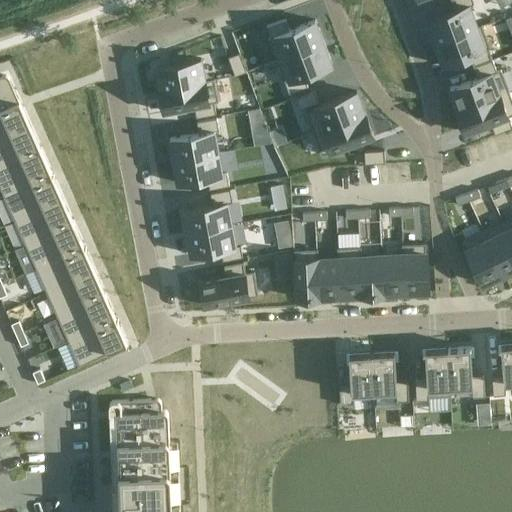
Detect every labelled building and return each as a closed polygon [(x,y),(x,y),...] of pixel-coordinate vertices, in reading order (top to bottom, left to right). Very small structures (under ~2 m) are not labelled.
[(451,0),(455,10),(427,20),(436,42),(478,27),(478,26),(470,5),(474,3),(473,0),(451,0)] [(279,21),(261,28),(265,39),(269,37),(277,59),(324,42),(316,20),(283,32),(279,21)] [(478,27),(436,42),(444,65),(470,55),(474,66),(493,59),(489,48),(491,47),(482,24),(478,26),(478,27)] [(324,42),(277,59),(290,93),(308,86),(304,75),(332,64),(324,42)] [(240,52),(229,56),(236,75),(247,71),(240,52)] [(201,58),(157,66),(161,88),(160,88),(161,89),(205,80),(205,79),(201,58)] [(478,77),(450,87),(458,109),(457,109),(458,110),(510,91),(501,68),(497,70),(493,59),(474,66),(478,77)] [(3,75),(0,75),(0,110),(20,102),(10,78),(8,75),(6,75),(3,75)] [(205,80),(161,89),(165,111),(195,105),(197,117),(217,113),(215,102),(219,101),(215,78),(205,79),(205,80)] [(315,91),(296,97),(300,108),(319,101),(315,91)] [(357,91),(306,110),(314,132),(366,113),(365,112),(357,91)] [(511,97),(510,91),(458,110),(466,132),(491,123),(495,134),(511,127),(511,125),(509,117),(511,115),(511,97)] [(20,102),(0,110),(0,139),(31,126),(20,102)] [(366,113),(314,132),(322,154),(374,135),(366,113)] [(200,132),(170,138),(174,160),(219,152),(215,130),(219,129),(217,117),(197,121),(200,132)] [(31,126),(0,139),(0,168),(42,150),(31,126)] [(385,149),(365,151),(366,163),(386,161),(385,149)] [(42,150),(0,168),(0,188),(4,196),(52,175),(42,150)] [(219,152),(174,160),(178,182),(208,177),(210,188),(230,185),(228,173),(223,174),(219,152)] [(52,175),(4,196),(14,220),(63,198),(52,175)] [(508,178),(496,182),(499,189),(510,185),(508,178)] [(213,204),(183,209),(188,232),(232,223),(228,202),(233,201),(230,189),(211,193),(213,204)] [(478,189),(467,192),(470,200),(481,196),(478,189)] [(467,192),(456,197),(458,204),(470,200),(467,192)] [(63,198),(14,220),(25,244),(74,223),(63,198)] [(413,206),(401,207),(402,215),(414,214),(413,206)] [(401,207),(389,207),(390,215),(402,215),(401,207)] [(358,209),(346,210),(347,218),(359,217),(358,209)] [(370,209),(358,209),(359,217),(371,216),(370,209)] [(327,211),(315,212),(316,220),(328,219),(327,211)] [(315,212),(303,212),(304,220),(316,220),(315,212)] [(511,217),(503,221),(511,239),(511,217)] [(511,239),(503,221),(484,230),(504,274),(511,269),(511,239)] [(74,223),(25,244),(36,268),(84,247),(74,223)] [(232,223),(188,232),(192,254),(221,249),(223,260),(243,256),(241,244),(236,245),(232,223)] [(484,230),(463,240),(484,283),(504,274),(484,230)] [(426,242),(402,244),(403,253),(404,253),(406,291),(429,290),(426,242)] [(361,246),(338,247),(338,257),(339,257),(341,295),(363,294),(361,256),(362,255),(361,246)] [(84,247),(36,268),(46,293),(95,271),(84,247)] [(318,248),(294,250),(297,286),(297,297),(320,296),(318,258),(319,258),(318,248)] [(403,253),(382,254),(385,293),(397,292),(406,291),(404,253),(403,253)] [(362,255),(361,256),(363,294),(385,293),(382,254),(362,255)] [(319,258),(318,258),(320,296),(341,295),(339,257),(338,257),(319,258)] [(227,276),(201,281),(205,305),(259,295),(255,271),(246,272),(244,261),(224,264),(227,276)] [(95,271),(46,293),(57,317),(106,295),(95,271)] [(106,295),(57,317),(68,341),(117,319),(106,295)] [(117,319),(68,341),(79,366),(128,344),(117,319)] [(19,320),(12,324),(17,335),(24,331),(19,320)] [(24,331),(17,335),(21,345),(29,342),(24,331)] [(504,374),(492,375),(494,395),(506,394),(505,387),(511,386),(511,343),(501,344),(504,374)] [(427,379),(416,380),(417,400),(429,399),(429,397),(451,396),(451,391),(448,348),(448,347),(426,349),(427,379)] [(471,347),(448,348),(451,391),(473,390),(473,397),(485,396),(484,376),(473,377),(471,347)] [(395,351),(372,352),(375,395),(397,394),(398,401),(410,400),(408,380),(397,381),(395,351)] [(351,383),(340,384),(341,404),(354,403),(354,396),(375,395),(372,352),(350,353),(351,383)] [(40,369),(33,372),(38,383),(45,380),(40,369)] [(172,511),(169,415),(169,414),(169,413),(168,413),(168,412),(167,411),(166,410),(165,410),(164,409),(163,409),(162,409),(162,403),(161,402),(161,401),(161,400),(160,400),(159,399),(158,399),(158,398),(157,398),(156,398),(124,399),(117,400),(115,400),(114,400),(113,400),(112,401),(111,401),(111,402),(110,403),(110,404),(110,405),(109,405),(110,413),(117,413),(118,442),(121,502),(120,502),(119,502),(118,503),(117,503),(116,504),(115,505),(115,506),(115,507),(115,508),(115,511),(172,511)]
